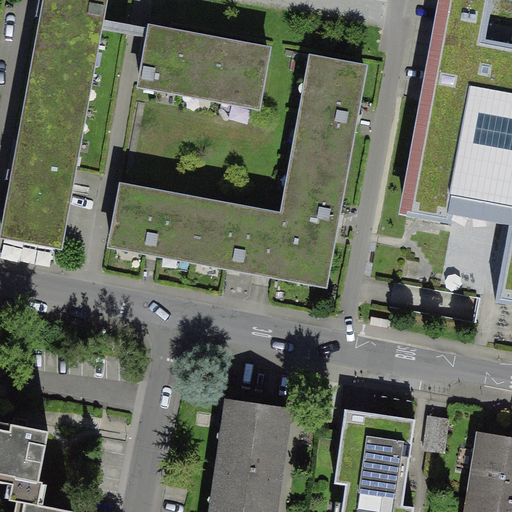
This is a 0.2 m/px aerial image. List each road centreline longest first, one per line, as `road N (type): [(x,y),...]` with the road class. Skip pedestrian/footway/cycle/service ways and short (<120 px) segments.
road 1 (residential): [(182,316),(511,377)]
road 2 (unknown): [(263,330),(282,105)]
road 3 (residential): [(141,511),(182,316)]
road 4 (residential): [(0,279),(182,316)]
road 5 (unknown): [(343,344),(328,460),(352,511)]
